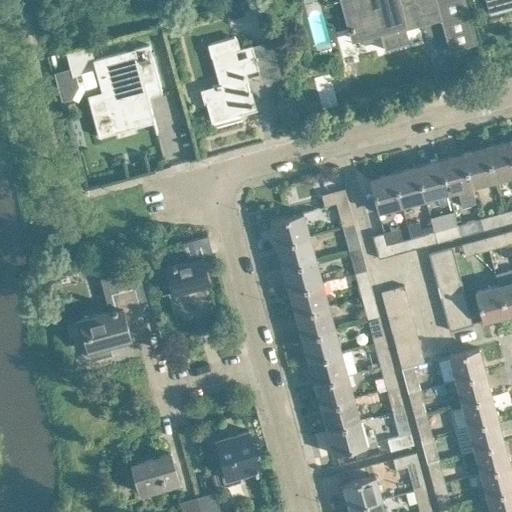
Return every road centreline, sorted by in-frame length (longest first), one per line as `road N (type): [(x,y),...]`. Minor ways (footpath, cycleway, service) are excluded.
road 1 (residential): [(209,191),(220,174),(267,152),(511,94)]
road 2 (residential): [(261,368),(209,191)]
road 3 (residential): [(299,511),(261,368)]
